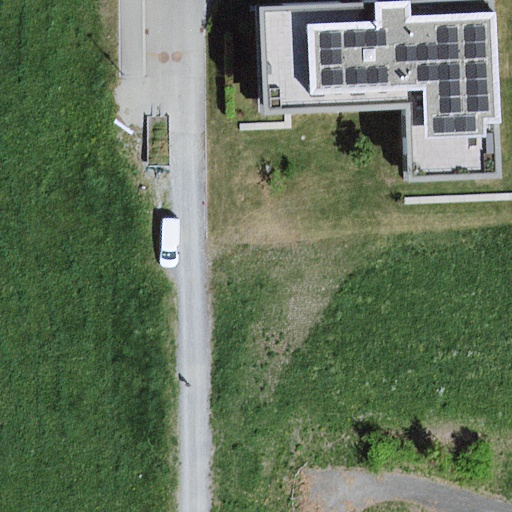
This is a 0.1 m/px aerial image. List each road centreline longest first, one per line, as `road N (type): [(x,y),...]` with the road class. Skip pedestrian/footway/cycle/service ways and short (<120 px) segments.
road 1 (track): [(179,112),(189,511)]
road 2 (track): [(326,511),(352,487),(417,488),(487,511)]
